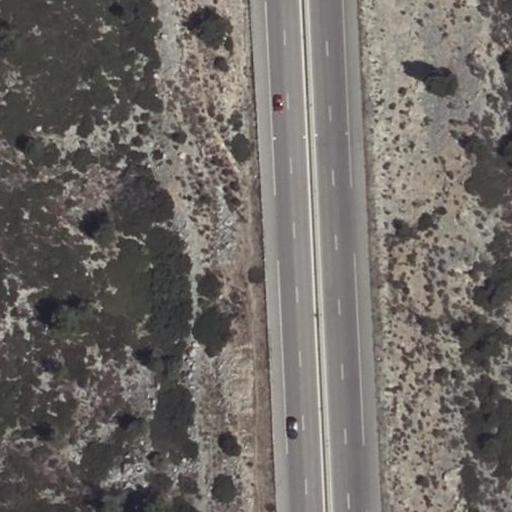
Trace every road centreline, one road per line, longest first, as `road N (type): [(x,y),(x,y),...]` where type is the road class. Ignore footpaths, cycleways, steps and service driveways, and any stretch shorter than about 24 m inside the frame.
road 1 (trunk): [(350,511),(326,0)]
road 2 (trunk): [(281,0),(304,511)]
